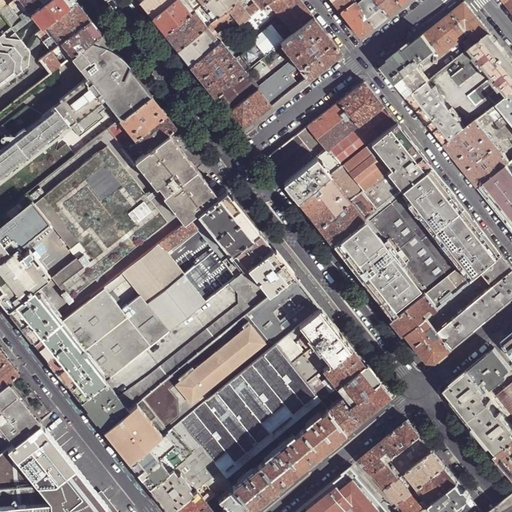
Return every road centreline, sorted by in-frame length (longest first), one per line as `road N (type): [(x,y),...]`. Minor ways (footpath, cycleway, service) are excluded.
road 1 (tertiary): [(418,391),(240,154)]
road 2 (residential): [(360,59),(511,252)]
road 3 (tertiary): [(0,321),(144,505)]
road 4 (tertiary): [(240,154),(117,0)]
road 5 (residential): [(240,154),(360,59)]
road 6 (tertiary): [(511,511),(418,391)]
road 7 (residential): [(511,310),(418,391)]
